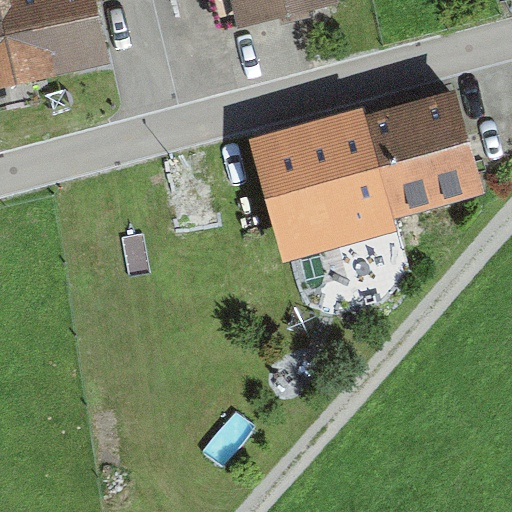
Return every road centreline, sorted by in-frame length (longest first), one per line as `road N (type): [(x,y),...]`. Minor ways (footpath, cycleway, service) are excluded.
road 1 (residential): [(0,181),(511,39)]
road 2 (track): [(511,215),(253,511)]
